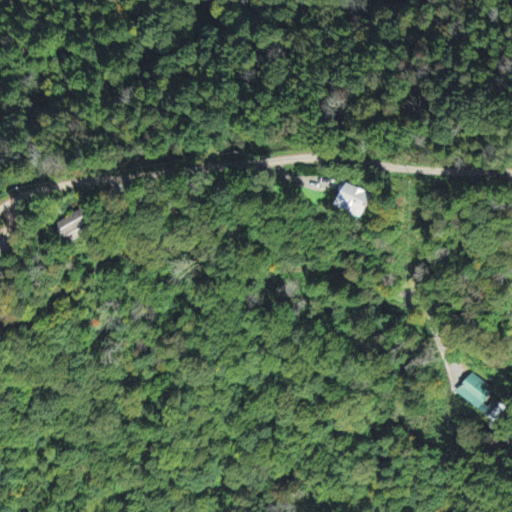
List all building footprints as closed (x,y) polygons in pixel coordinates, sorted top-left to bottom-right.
[(377,194),(349,183),(340,206),(368,217),(377,194)] [(98,223),(89,208),(65,223),(74,238),(98,223)] [(8,258),(0,259),(0,284),(14,282),(8,258)] [(497,391),(474,373),(459,392),(482,410),(497,391)] [(508,409),(498,399),(486,412),(497,421),(508,409)]
